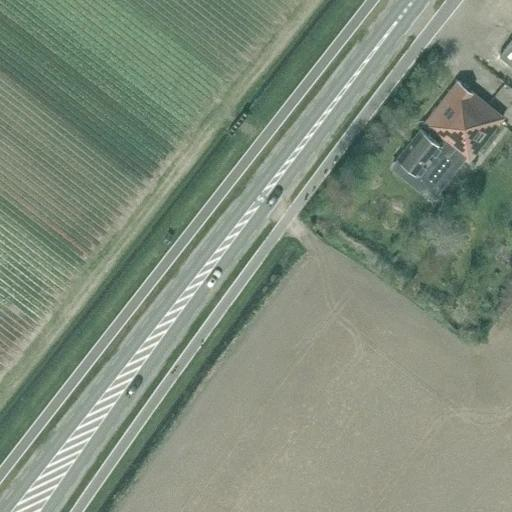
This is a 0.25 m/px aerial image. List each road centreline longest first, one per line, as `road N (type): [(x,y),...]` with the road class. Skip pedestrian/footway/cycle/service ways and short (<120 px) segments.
road 1 (secondary): [(402,17),(12,511)]
road 2 (secondary): [(48,511),(402,17)]
